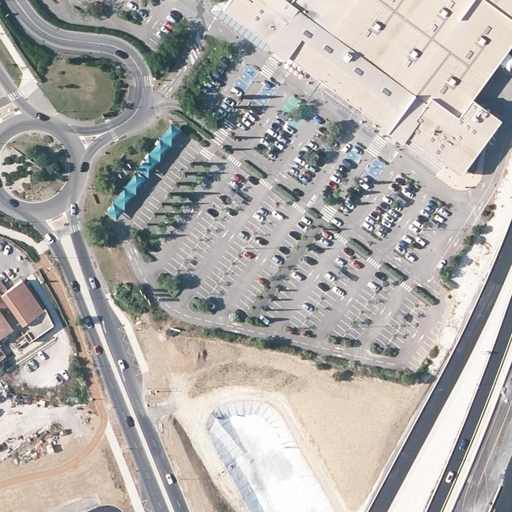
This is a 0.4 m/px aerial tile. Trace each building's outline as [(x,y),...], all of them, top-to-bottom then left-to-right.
[(228,0),(222,9),(271,46),(272,44),(290,57),(289,58),(381,126),(382,124),(406,141),(405,144),(440,170),(444,165),(463,170),(474,174),(482,144),(491,115),(471,100),(511,43),(511,0),(291,0),(289,3),(284,0),(228,0)] [(271,46),(289,58),(290,57),(272,44),(271,46)] [(491,115),(482,144),(500,121),(491,115)] [(381,126),(405,144),(406,141),(382,124),(381,126)] [(178,137),(166,128),(112,206),(122,213),(178,137)] [(459,176),(463,170),(444,165),(459,176)] [(457,253),(441,281),(462,293),(479,266),(457,253)] [(0,297),(8,308),(19,325),(16,327),(28,345),(32,342),(30,340),(38,335),(39,337),(53,328),(45,311),(42,313),(21,283),(9,291),(7,292),(0,297)] [(0,337),(11,330),(0,314),(0,313),(8,308),(0,297),(0,296),(0,337)]
